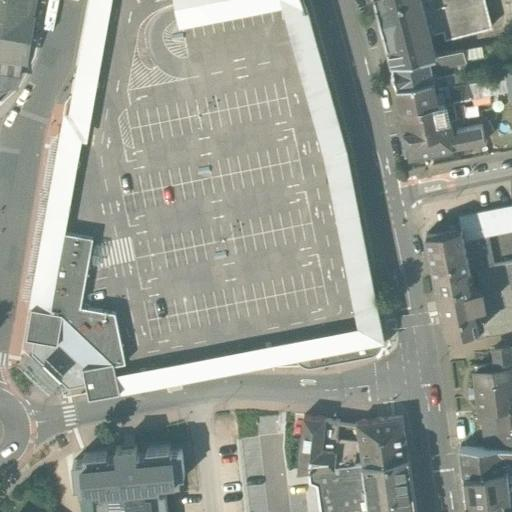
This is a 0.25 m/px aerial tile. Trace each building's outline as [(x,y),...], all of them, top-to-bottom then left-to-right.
[(0,0),(0,62),(22,66),(26,67),(35,18),(31,17),(33,0),(0,0)] [(32,305),(27,333),(34,334),(31,357),(33,358),(50,375),(67,392),(91,387),(92,396),(295,356),(297,359),(299,362),(301,364),(304,366),(308,367),(314,367),(374,354),(379,351),(383,340),(345,148),(303,0),(92,0),(74,112),(68,111),(62,141),(32,305)] [(421,0),(375,0),(392,66),(436,57),(431,35),(444,32),(446,40),(492,29),(484,0),(422,0),(421,0)] [(444,56),(447,68),(467,63),(466,58),(459,59),(458,52),(444,56)] [(431,71),(447,68),(444,56),(436,57),(392,66),(397,90),(433,82),(431,71)] [(0,88),(17,92),(22,66),(0,62),(0,88)] [(435,92),(433,82),(397,90),(402,112),(457,101),(455,88),(435,92)] [(455,88),(457,101),(460,100),(471,98),(469,85),(455,88)] [(465,122),(460,100),(457,101),(402,112),(411,156),(486,140),(483,125),(457,130),(456,124),(465,122)] [(49,138),(18,303),(32,305),(62,141),(49,138)] [(458,217),(460,229),(469,271),(494,266),(488,238),(511,232),(511,208),(511,206),(458,217)] [(469,271),(460,229),(426,236),(434,278),(469,271)] [(434,278),(446,338),(480,331),(476,310),(483,309),(479,291),(472,292),(469,271),(434,278)] [(482,414),(511,410),(511,375),(509,347),(494,349),(496,365),(478,367),(479,375),(475,375),(480,415),(482,414)] [(52,406),(67,392),(50,375),(33,358),(17,373),(52,406)] [(485,448),(505,448),(511,447),(511,410),(482,414),(485,448)] [(307,476),(333,473),(334,461),(320,459),(324,423),(304,421),(298,477),(307,476)] [(363,469),(407,463),(401,421),(357,427),(363,469)] [(501,476),(500,467),(511,466),(511,452),(460,453),(463,480),(501,476)] [(82,468),(71,469),(73,494),(78,494),(79,500),(101,498),(102,508),(96,509),(96,511),(164,511),(164,502),(158,503),(156,493),(179,490),(178,484),(182,484),(180,458),(169,460),(168,454),(145,456),(146,462),(136,463),(135,453),(114,455),(115,465),(106,466),(105,460),(82,463),(82,468)] [(307,476),(309,488),(315,491),(318,511),(413,511),(407,463),(363,469),(333,473),(307,476)] [(511,511),(511,493),(510,494),(507,475),(501,476),(463,480),(466,511),(511,511)]
